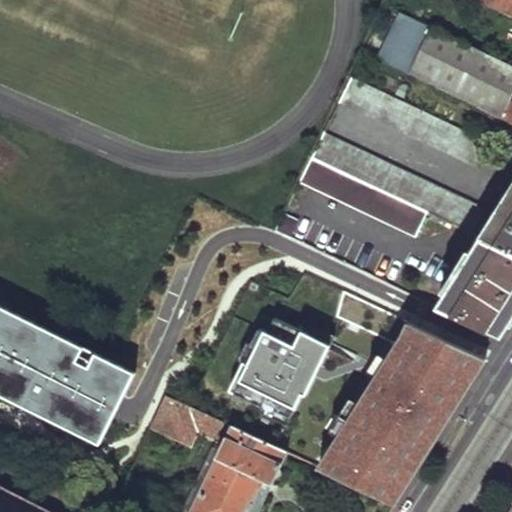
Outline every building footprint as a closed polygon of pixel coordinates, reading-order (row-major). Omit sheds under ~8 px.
[(511,0),(478,0),(511,14),(511,0)] [(368,31),(377,35),(391,6),(383,2),(368,31)] [(403,71),(496,116),(511,90),(511,66),(431,26),(403,71)] [(347,75),(359,81),(364,70),(353,64),(347,75)] [(336,99),(478,165),(489,142),(359,81),(347,75),(336,99)] [(426,211),(471,232),(483,210),(319,133),(307,157),(426,211)] [(296,181),(414,237),(426,211),(307,157),(296,181)] [(482,237),(511,251),(511,185),(480,236),(482,237)] [(190,207),(143,313),(171,325),(218,219),(190,207)] [(272,229),(289,237),(296,221),(280,214),(272,229)] [(439,308),(498,335),(511,313),(511,251),(482,237),(473,253),(467,249),(458,264),(465,266),(439,308)] [(289,296),(324,314),(337,287),(301,270),(289,296)] [(210,355),(242,371),(281,293),(248,277),(210,355)] [(140,383),(0,312),(0,403),(104,454),(140,383)] [(371,336),(468,382),(477,369),(485,356),(428,329),(419,325),(414,336),(380,318),(371,336)] [(370,431),(422,455),(443,422),(468,382),(371,336),(362,332),(360,337),(406,359),(407,358),(414,361),(379,415),(370,431)] [(311,403),(334,414),(344,397),(368,358),(337,342),(314,379),(301,398),(311,403)] [(296,367),(281,389),(301,398),(314,379),(296,367)] [(334,414),(370,431),(379,415),(344,397),(334,414)] [(196,427),(213,435),(220,420),(195,411),(165,398),(151,429),(189,441),(196,427)] [(334,414),(311,403),(309,408),(348,427),(346,431),(364,440),(349,466),(333,459),(331,464),(269,433),(265,441),(285,451),(393,502),(408,477),(422,455),(370,431),(334,414)] [(182,511),(183,511),(254,511),(285,451),(265,441),(227,423),(182,511)] [(0,511),(47,511),(0,487),(0,511)]
